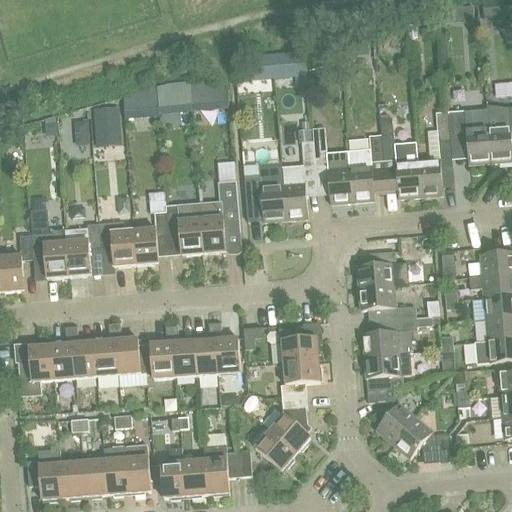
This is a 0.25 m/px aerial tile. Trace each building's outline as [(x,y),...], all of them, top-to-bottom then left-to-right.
[(511,0),(484,3),(486,22),(511,20),(511,0)] [(466,10),(466,26),(475,25),(474,9),(466,10)] [(417,28),(408,28),(409,41),(418,40),(417,28)] [(366,33),(346,36),(348,59),(369,56),(366,33)] [(320,52),(307,55),(309,68),(323,65),(320,52)] [(134,96),(123,100),(125,122),(137,121),(134,96)] [(487,108),(487,112),(489,132),(492,167),(511,164),(511,142),(511,136),(511,110),(509,110),(487,108)] [(120,111),(112,112),(94,114),(96,137),(122,135),(120,111)] [(492,167),(489,132),(487,112),(453,115),(455,141),(467,140),(470,168),(492,167)] [(444,199),(443,191),(441,170),(453,169),(448,115),(436,116),(441,164),(419,166),(421,201),(444,199)] [(417,144),(395,146),(393,120),(380,121),(382,139),(384,165),(386,191),(398,190),(399,202),(421,201),(419,166),(417,144)] [(89,123),(75,124),(76,148),(90,147),(89,123)] [(57,125),(45,126),(46,136),(51,139),(58,138),(57,125)] [(353,206),(350,171),(349,155),(327,157),(325,131),(313,132),(314,144),(316,170),(328,169),(329,173),(328,173),(331,208),(353,206)] [(386,191),(384,165),(382,139),(370,140),(371,153),(349,155),(350,171),(353,206),(376,204),(375,192),(386,191)] [(282,170),(282,172),(287,224),(309,222),(306,187),(304,171),(316,170),(314,144),(302,145),(304,169),(282,170)] [(244,175),(248,219),(264,217),(264,226),(287,224),(282,172),(244,175)] [(221,204),(200,206),(201,222),(204,257),(227,255),(225,235),(241,234),(237,183),(220,184),(221,204)] [(204,257),(201,222),(200,206),(166,209),(167,215),(169,240),(180,239),(182,259),(204,257)] [(156,232),(134,234),(137,269),(160,267),(157,241),(169,240),(167,215),(155,216),(156,232)] [(137,269),(134,234),(124,235),(123,225),(99,227),(102,251),(113,251),(115,271),(137,269)] [(66,232),(67,245),(70,280),(92,279),(90,253),(102,251),(99,227),(87,228),(88,230),(66,232)] [(55,237),(32,238),(34,263),(46,262),(47,282),(70,280),(67,245),(55,246),(55,237)] [(34,263),(32,238),(20,239),(22,259),(0,260),(0,262),(3,296),(25,294),(23,264),(34,263)] [(360,292),(394,289),(392,267),(397,267),(396,255),(385,256),(386,268),(358,270),(360,292)] [(483,280),(511,277),(511,255),(481,258),(483,280)] [(454,257),(442,258),(443,272),(455,271),(454,257)] [(511,299),(511,277),(483,280),(470,281),(471,294),(484,293),(485,302),(511,299)] [(396,312),(394,289),(360,292),(361,314),(390,312),(391,324),(417,322),(416,310),(396,312)] [(446,297),(446,305),(458,304),(458,296),(446,297)] [(487,323),(511,320),(511,299),(485,302),(487,323)] [(459,312),(458,304),(446,305),(447,313),(459,312)] [(511,342),(511,320),(487,323),(489,345),(511,342)] [(413,356),(411,334),(418,333),(418,331),(433,330),(433,321),(417,322),(391,324),(392,336),(363,338),(365,360),(410,356),(413,356)] [(109,327),(109,336),(122,335),(121,326),(109,327)] [(209,327),(210,335),(222,334),(221,326),(209,327)] [(166,330),(167,338),(179,337),(178,329),(166,330)] [(66,331),(67,339),(79,338),(78,330),(66,331)] [(244,343),(254,342),(263,341),(262,330),(244,332),(244,343)] [(303,343),(301,331),(277,333),(278,345),(283,345),(284,367),(319,363),(319,358),(321,357),(320,348),(318,348),(317,341),(303,343)] [(222,342),(222,334),(210,335),(210,343),(216,343),(219,378),(241,376),(239,341),(222,342)] [(109,336),(110,344),(116,343),(119,378),(141,376),(138,342),(122,343),(122,335),(109,336)] [(167,338),(167,346),(173,346),(176,381),(197,379),(195,344),(179,345),(179,337),(167,338)] [(79,338),(67,339),(67,348),(73,347),(76,382),(98,380),(95,345),(79,346),(79,338)] [(441,341),(442,349),(453,348),(453,339),(441,341)] [(511,365),(511,342),(489,345),(475,346),(477,368),(511,365)] [(116,343),(110,344),(95,345),(98,380),(119,378),(116,343)] [(197,379),(219,378),(216,343),(210,343),(195,344),(197,379)] [(154,383),(176,381),(173,346),(167,346),(151,347),(154,383)] [(67,348),(52,349),(55,384),(76,382),(73,347),(67,348)] [(454,356),(453,348),(442,349),(443,357),(454,356)] [(41,385),(55,384),(52,349),(30,351),(31,365),(19,366),(20,385),(18,385),(20,401),(43,399),(41,385)] [(441,355),(432,356),(433,364),(442,364),(441,355)] [(412,379),(410,356),(365,360),(368,394),(394,392),(405,389),(404,379),(412,379)] [(320,369),(319,363),(284,367),(286,388),(281,389),(282,401),(311,398),(310,387),(323,386),(322,369),(320,369)] [(456,387),(466,386),(465,375),(455,376),(456,387)] [(511,376),(499,377),(501,399),(511,398),(511,376)] [(394,392),(368,394),(369,406),(395,404),(394,392)] [(457,395),(458,403),(470,402),(469,394),(457,395)] [(270,435),(297,457),(301,453),(302,454),(313,442),(310,439),(315,434),(312,431),(311,423),(309,423),(308,411),(312,410),(311,398),(282,401),(283,413),(285,418),(270,435)] [(511,398),(501,399),(503,421),(511,420),(511,398)] [(470,402),(458,403),(459,411),(471,410),(470,402)] [(377,433),(394,448),(416,421),(399,407),(377,433)] [(123,420),(124,432),(133,431),(132,419),(123,420)] [(116,433),(124,432),(123,420),(115,420),(116,433)] [(180,421),(181,433),(190,432),(189,420),(180,421)] [(511,442),(511,420),(503,421),(505,443),(511,442)] [(173,434),(181,433),(180,421),(172,422),(173,434)] [(411,462),(429,440),(433,436),(416,421),(394,448),(411,462)] [(73,436),(81,435),(80,423),(72,424),(73,436)] [(80,423),(81,435),(90,434),(89,423),(80,423)] [(293,462),(297,457),(270,435),(256,452),(284,476),(295,463),(293,462)] [(457,438),(457,446),(470,445),(470,437),(457,438)] [(451,464),(449,439),(436,440),(439,465),(451,464)] [(148,448),(126,450),(127,462),(130,499),(145,497),(145,495),(152,495),(148,448)] [(130,499),(127,462),(126,450),(104,452),(105,464),(108,498),(114,498),(114,500),(130,499)] [(239,456),(235,456),(226,457),(226,450),(204,451),(205,463),(208,498),(214,498),(214,500),(230,498),(229,481),(241,480),(239,456)] [(170,452),(172,466),(161,467),(164,502),(171,501),(171,503),(187,502),(184,465),(183,451),(170,452)] [(65,502),(62,467),(61,453),(39,454),(40,464),(28,465),(30,490),(42,489),(43,505),(59,504),(59,502),(65,502)] [(239,456),(241,480),(253,479),(251,455),(239,456)] [(202,499),(208,498),(205,463),(184,465),(187,502),(202,501),(202,499)] [(84,465),(87,502),(102,501),(102,499),(108,498),(105,464),(84,465)] [(71,503),(87,502),(84,465),(62,467),(65,502),(71,501),(71,503)]
